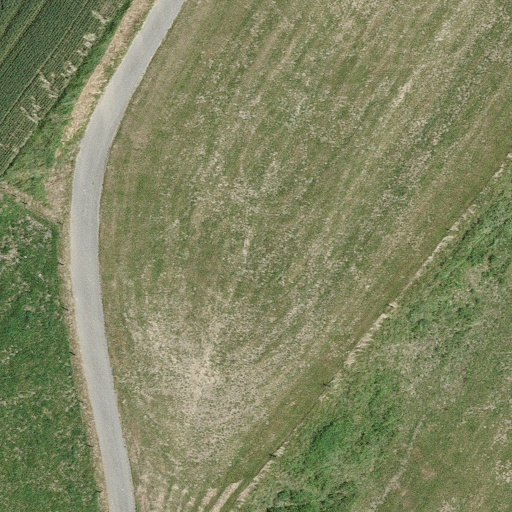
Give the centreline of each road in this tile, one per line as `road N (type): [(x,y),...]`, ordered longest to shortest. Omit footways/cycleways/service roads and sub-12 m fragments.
road 1 (unclassified): [(182,0),(103,129),(87,206),(91,302),(127,511)]
road 2 (track): [(103,129),(0,291)]
